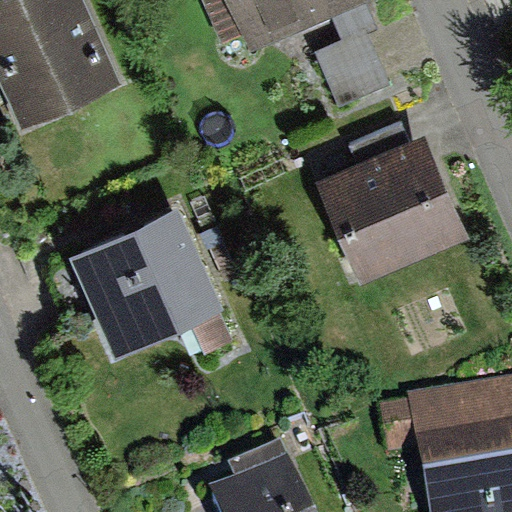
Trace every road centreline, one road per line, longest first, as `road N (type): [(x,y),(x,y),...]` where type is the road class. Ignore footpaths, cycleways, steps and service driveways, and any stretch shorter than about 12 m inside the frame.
road 1 (residential): [(0,347),(74,511)]
road 2 (residential): [(442,0),(511,158)]
